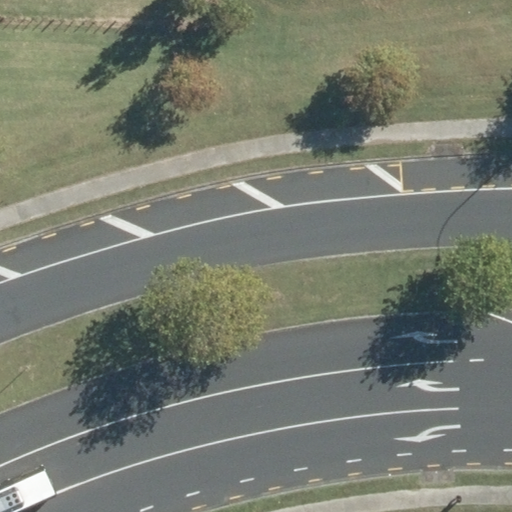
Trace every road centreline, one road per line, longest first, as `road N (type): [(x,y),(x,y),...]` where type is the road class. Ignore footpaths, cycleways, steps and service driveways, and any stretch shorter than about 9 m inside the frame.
road 1 (secondary): [(0,302),(221,239),(350,220),(511,214)]
road 2 (secondary): [(511,365),(382,370),(262,387),(17,458)]
